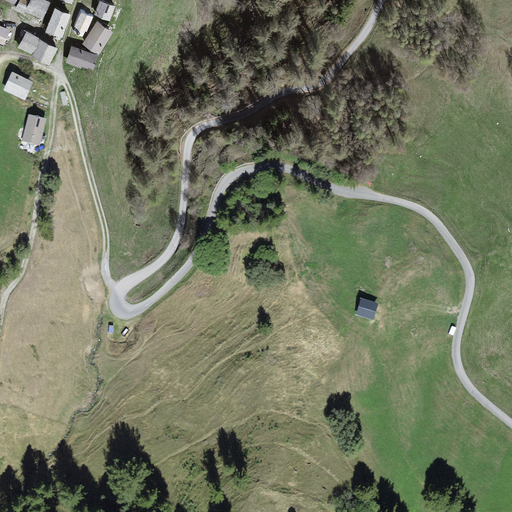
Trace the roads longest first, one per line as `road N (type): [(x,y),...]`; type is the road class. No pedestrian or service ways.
road 1 (residential): [(511,424),(469,388),(455,359),(469,292),(466,266),(437,223),(409,204),(337,193),(289,169),(232,174),(216,193),(191,264),(135,312),(114,303),(177,233),(189,133),(304,82),(373,0)]
road 2 (track): [(56,70),(30,241),(0,304)]
road 3 (track): [(115,293),(99,257),(67,83),(56,70)]
